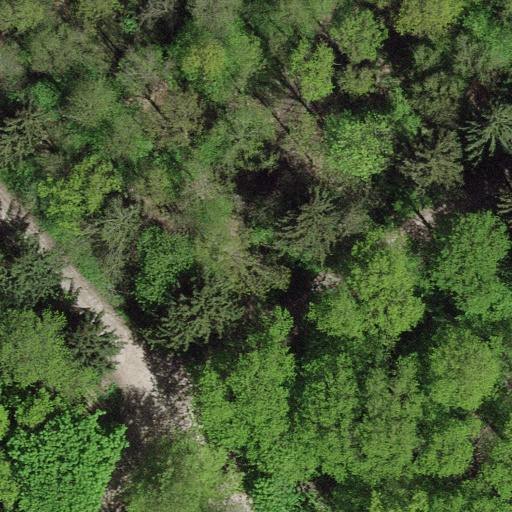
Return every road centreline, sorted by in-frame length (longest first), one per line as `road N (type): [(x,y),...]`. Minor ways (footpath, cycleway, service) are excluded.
road 1 (track): [(88,511),(199,369),(511,176)]
road 2 (track): [(0,224),(155,420)]
